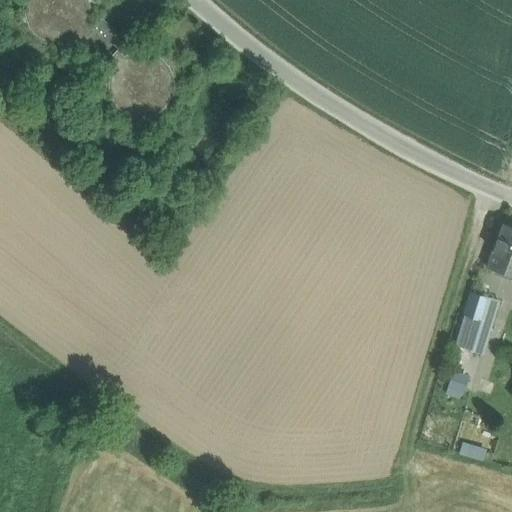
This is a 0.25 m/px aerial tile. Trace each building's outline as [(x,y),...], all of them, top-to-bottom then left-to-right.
[(71,40),(79,35),(79,34),(85,28),(87,24),(89,20),(91,10),(90,1),(89,0),(26,0),(25,9),(26,18),(30,26),(36,34),(44,39),(53,42),(62,42),(71,40)] [(79,35),(114,67),(115,66),(109,61),(117,51),(119,52),(128,42),(101,18),(91,28),(93,30),(84,39),(79,34),(79,35)] [(85,28),(79,34),(84,39),(93,30),(91,28),(87,24),(85,28)] [(121,59),(124,57),(119,52),(117,51),(109,61),(115,66),(115,65),(121,59)] [(155,114),(163,109),(169,102),(173,94),(175,85),(174,75),(170,67),(164,60),(157,54),(148,52),(138,51),(129,54),(124,57),(121,59),(115,65),(115,66),(114,67),(111,74),(109,83),(110,92),(114,101),(120,108),(128,113),(136,116),(146,116),(155,114)] [(511,226),(503,223),(487,267),(511,275),(511,226)] [(482,352),(497,302),(499,302),(499,301),(471,292),(464,315),(467,316),(458,345),(482,352)] [(454,372),(449,386),(462,390),(466,376),(454,372)] [(463,444),(460,453),(481,459),(484,449),(463,444)]
